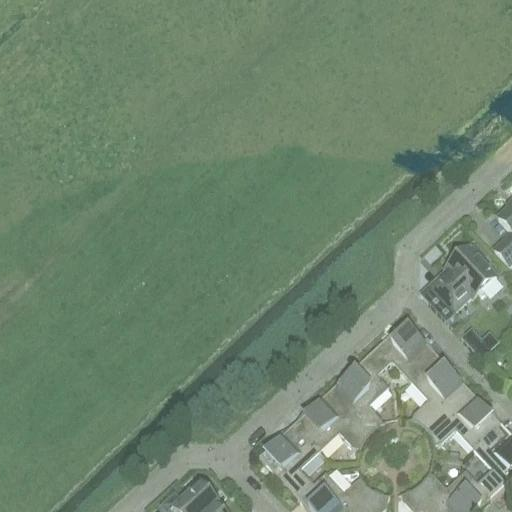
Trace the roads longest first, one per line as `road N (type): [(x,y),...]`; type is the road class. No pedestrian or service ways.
road 1 (residential): [(397,292),(218,456)]
road 2 (residential): [(511,151),(401,253),(397,292)]
